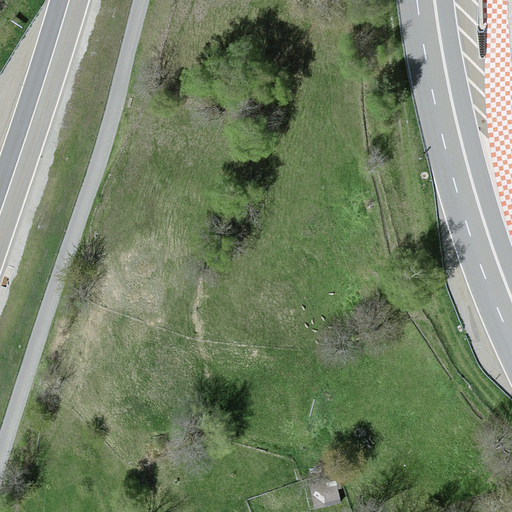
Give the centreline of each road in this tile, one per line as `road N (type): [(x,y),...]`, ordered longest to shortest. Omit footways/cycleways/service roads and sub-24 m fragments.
road 1 (unclassified): [(0,457),(141,0)]
road 2 (primary): [(425,0),(462,180),(511,321)]
road 3 (primary): [(0,212),(68,0)]
